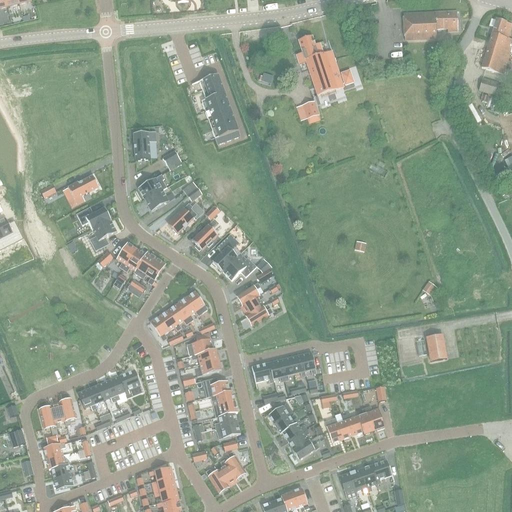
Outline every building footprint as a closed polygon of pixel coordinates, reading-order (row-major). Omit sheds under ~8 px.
[(435,12),(403,13),(403,40),(435,39),(435,30),(447,29),(447,32),(457,32),(457,12),(435,12)] [(489,43),(481,68),(485,69),(503,75),(511,46),(511,39),(508,39),(511,30),(511,25),(506,24),(506,22),(496,19),(491,34),(489,43)] [(342,74),(342,77),(340,77),(332,52),(324,55),(320,45),(315,46),(315,44),(315,43),(315,42),(314,42),(312,37),(299,42),(306,61),(318,97),(344,88),(343,85),(345,84),(346,86),(354,83),(350,72),(342,74)] [(263,75),(260,83),(270,86),(273,78),(263,75)] [(218,76),(191,85),(192,86),(199,83),(205,100),(201,102),(210,128),(214,139),(217,146),(240,138),(218,76)] [(478,91),(494,96),(497,84),(482,79),(478,91)] [(314,102),(302,106),(307,120),(319,116),(314,102)] [(155,133),(133,135),(135,162),(150,161),(149,144),(156,143),(155,133)] [(175,153),(162,160),(166,166),(178,159),(175,153)] [(178,159),(166,166),(169,172),(182,165),(178,159)] [(138,190),(144,202),(162,191),(162,192),(167,189),(162,182),(164,181),(161,176),(138,190)] [(69,203),(72,209),(85,203),(82,197),(99,189),(92,177),(78,184),(78,183),(67,188),(74,201),(69,203)] [(183,192),(187,197),(197,189),(193,184),(183,192)] [(40,193),(43,200),(56,193),(53,187),(40,193)] [(187,197),(191,203),(201,195),(197,190),(187,197)] [(162,191),(144,202),(151,213),(175,200),(172,195),(166,198),(162,192),(162,191)] [(189,205),(167,225),(177,235),(197,216),(191,210),(192,209),(189,205)] [(206,216),(210,221),(220,212),(215,207),(206,216)] [(110,222),(111,222),(104,209),(93,215),(90,209),(76,216),(82,227),(88,224),(92,231),(110,222)] [(5,219),(0,221),(0,229),(9,248),(24,241),(14,222),(8,225),(5,219)] [(110,222),(92,231),(96,238),(89,241),(95,253),(109,246),(105,239),(116,234),(110,222)] [(195,248),(199,252),(200,251),(201,252),(207,247),(208,248),(213,244),(211,243),(217,237),(211,230),(217,225),(213,222),(193,241),(196,244),(195,245),(196,246),(195,248)] [(0,252),(9,248),(0,229),(0,252)] [(222,273),(237,258),(232,253),(239,245),(231,236),(218,248),(223,253),(212,263),(222,273)] [(127,244),(118,258),(123,262),(120,266),(119,269),(123,271),(124,269),(136,250),(127,244)] [(124,269),(123,271),(127,274),(128,271),(131,267),(136,270),(145,256),(136,250),(124,269)] [(102,268),(103,269),(113,259),(107,253),(97,263),(98,264),(102,268)] [(143,281),(146,276),(145,276),(156,260),(147,254),(145,256),(136,270),(133,274),(143,281)] [(237,258),(222,273),(231,282),(240,274),(246,279),(257,269),(256,268),(248,260),(246,261),(240,255),(237,258)] [(165,266),(156,260),(145,276),(146,276),(150,279),(147,284),(152,287),(154,283),(154,282),(155,282),(165,266)] [(263,261),(256,268),(257,269),(262,275),(269,271),(271,269),(263,261)] [(257,278),(261,284),(273,277),(269,271),(262,275),(257,278)] [(116,281),(123,285),(126,280),(120,276),(116,281)] [(130,286),(136,290),(139,286),(132,281),(130,286)] [(429,283),(423,292),(431,298),(437,289),(429,283)] [(242,307),(261,295),(258,296),(256,291),(260,289),(258,284),(253,287),(236,297),(242,307)] [(139,286),(136,290),(143,294),(145,290),(139,286)] [(269,290),(271,295),(278,291),(275,287),(269,290)] [(195,313),(198,318),(202,315),(207,311),(195,293),(185,299),(195,313)] [(247,316),(262,307),(259,302),(263,299),(261,295),(242,307),(247,316)] [(270,303),(273,307),(279,303),(276,298),(270,303)] [(177,305),(190,324),(193,321),(190,317),(195,313),(185,299),(177,305)] [(186,326),(190,324),(177,305),(168,312),(181,330),(178,325),(183,322),(186,326)] [(262,307),(247,316),(245,317),(251,327),(268,317),(272,314),(270,310),(265,313),(262,307)] [(181,330),(168,312),(159,318),(169,332),(174,328),(177,333),(181,330)] [(164,336),(169,332),(159,318),(150,324),(163,343),(167,340),(164,336)] [(184,334),(186,339),(193,336),(191,331),(184,334)] [(213,352),(213,351),(209,335),(196,338),(197,344),(186,347),(189,358),(191,357),(213,352)] [(442,335),(426,338),(430,363),(446,360),(442,335)] [(191,357),(192,361),(198,360),(199,366),(218,361),(216,350),(213,351),(213,352),(191,357)] [(311,354),(300,357),(304,373),(305,373),(310,372),(311,376),(316,375),(315,368),(311,354)] [(299,357),(290,359),(294,376),(300,374),(301,378),(304,378),(306,377),(305,373),(304,373),(300,357),(299,357)] [(287,360),(279,362),(284,382),(289,381),(288,379),(288,377),(291,376),(294,376),(290,359),(287,360)] [(202,377),(221,372),(218,361),(199,366),(201,372),(195,373),(197,378),(202,377)] [(275,363),(269,364),(273,381),(279,379),(280,384),(280,383),(284,382),(279,362),(275,363)] [(252,368),(251,369),(255,384),(267,381),(268,381),(269,384),(274,383),(273,381),(269,364),(263,366),(252,368)] [(128,374),(118,378),(125,396),(129,395),(128,391),(134,389),(141,386),(135,371),(128,374)] [(183,387),(195,384),(193,377),(181,380),(183,387)] [(118,378),(108,382),(116,402),(120,400),(118,396),(124,394),(125,396),(118,378)] [(218,385),(217,379),(202,383),(206,399),(210,398),(229,393),(227,382),(218,385)] [(108,382),(98,386),(104,402),(110,400),(112,404),(116,402),(108,382)] [(98,386),(88,390),(96,410),(100,408),(98,404),(104,402),(98,386)] [(376,389),(379,403),(386,402),(383,388),(376,389)] [(88,390),(78,395),(84,410),(90,408),(92,412),(96,410),(88,390)] [(185,394),(187,404),(194,402),(192,392),(185,394)] [(229,393),(210,398),(211,402),(216,401),(218,407),(235,403),(232,392),(229,393)] [(262,398),(264,406),(278,402),(277,397),(276,395),(262,398)] [(71,400),(59,403),(60,406),(64,422),(66,428),(70,426),(69,421),(76,420),(71,400)] [(218,407),(213,408),(215,414),(214,415),(215,419),(218,419),(218,418),(235,414),(235,415),(237,414),(235,403),(218,407)] [(272,414),(268,417),(274,426),(288,417),(285,412),(289,409),(287,404),(282,408),(280,404),(270,411),(272,414)] [(15,406),(9,408),(12,418),(19,416),(15,406)] [(55,407),(50,408),(55,427),(56,430),(60,429),(59,426),(59,424),(64,422),(60,406),(55,407)] [(370,407),(366,409),(374,433),(384,429),(378,410),(372,412),(370,407)] [(50,408),(39,411),(44,430),(50,428),(53,437),(57,436),(55,427),(50,408)] [(363,434),(364,436),(374,433),(366,409),(361,411),(363,416),(357,418),(363,434)] [(215,430),(237,425),(235,415),(235,414),(218,418),(218,419),(220,424),(214,426),(215,430)] [(345,416),(352,437),(363,434),(357,418),(351,420),(350,415),(345,416)] [(342,441),(352,437),(345,416),(341,418),(343,423),(337,425),(342,441)] [(288,417),(274,426),(280,435),(282,434),(296,424),(299,423),(296,419),(292,422),(288,417)] [(331,421),(324,424),(326,429),(332,445),(342,441),(337,425),(335,420),(331,421)] [(304,427),(300,430),(296,424),(282,434),(288,443),(307,430),(304,427)] [(240,436),(237,425),(215,430),(216,434),(217,434),(218,441),(240,436)] [(307,430),(288,443),(294,452),(308,443),(305,437),(309,435),(307,430)] [(22,431),(15,432),(19,447),(25,445),(22,431)] [(53,437),(46,439),(48,447),(58,444),(57,436),(53,437)] [(222,445),(224,453),(238,450),(236,442),(222,445)] [(308,442),(308,443),(294,452),(292,453),(298,462),(319,449),(316,445),(312,448),(308,442)] [(64,444),(43,449),(46,460),(62,456),(61,450),(65,449),(64,444)] [(211,450),(215,457),(219,454),(215,447),(211,450)] [(191,456),(193,463),(207,460),(205,453),(191,456)] [(225,464),(236,481),(245,474),(235,458),(232,453),(227,456),(230,461),(225,464)] [(62,456),(46,460),(49,471),(51,471),(68,466),(69,466),(68,461),(64,462),(62,456)] [(218,472),(228,489),(229,488),(227,486),(236,481),(225,464),(224,461),(220,464),(223,468),(218,472)] [(387,461),(370,467),(377,486),(380,484),(379,481),(392,476),(387,461)] [(29,462),(22,464),(24,471),(31,469),(29,462)] [(68,466),(51,471),(54,481),(74,476),(73,471),(69,472),(68,466)] [(370,467),(360,471),(368,493),(372,492),(370,488),(377,486),(370,467)] [(157,483),(173,479),(170,468),(149,473),(150,478),(155,477),(157,483)] [(219,495),(228,489),(218,472),(212,475),(209,471),(205,473),(219,495)] [(360,471),(350,474),(356,493),(361,491),(363,495),(368,493),(360,471)] [(350,474),(339,478),(346,501),(357,497),(356,493),(350,474)] [(74,476),(54,481),(56,492),(73,487),(71,481),(75,480),(74,476)] [(173,479),(157,483),(151,484),(154,495),(176,489),(173,479)] [(155,499),(160,498),(162,504),(178,500),(176,489),(154,495),(155,499)] [(291,493),(298,510),(304,507),(305,511),(309,509),(302,489),(291,493)] [(401,491),(394,492),(397,507),(404,505),(401,491)] [(291,511),(298,510),(291,493),(281,497),(286,511),(291,511)] [(158,510),(163,508),(163,511),(174,511),(181,510),(178,500),(162,504),(156,505),(158,510)] [(285,511),(281,500),(272,503),(274,511),(285,511)] [(88,511),(86,503),(79,505),(81,511),(88,511)] [(274,511),(272,503),(261,507),(262,511),(274,511)]
